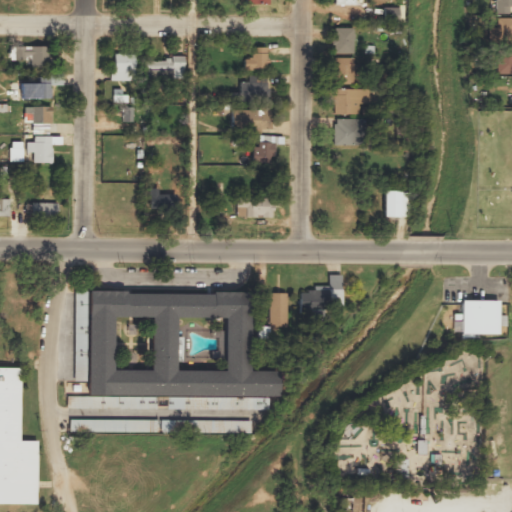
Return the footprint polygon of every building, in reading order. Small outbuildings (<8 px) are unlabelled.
[(402,22),(401,7),(382,8),(383,23),(402,22)] [(511,43),(511,18),(496,18),(495,28),(489,28),(488,43),(511,43)] [(352,53),(353,28),(333,28),(332,53),(352,53)] [(50,67),(50,46),(9,47),(9,59),(30,59),(30,68),(50,67)] [(243,69),(266,69),(266,47),(250,47),(251,59),(243,59),(243,69)] [(511,49),(495,49),(494,74),(511,73),(511,49)] [(112,81),(134,80),(134,54),(111,54),(112,81)] [(332,84),(352,84),(353,58),(333,57),(332,84)] [(183,59),(144,59),(143,80),(170,81),(170,70),(175,70),(174,76),(183,77),(183,59)] [(11,99),(50,99),(50,85),(61,85),(62,75),(44,75),(44,83),(11,83),(11,99)] [(267,102),(268,76),(247,76),(247,82),(239,82),(238,93),(231,93),(230,101),(267,102)] [(367,89),(331,89),(332,114),(357,114),(357,104),(368,104),(367,89)] [(51,123),(50,106),(24,107),(25,123),(51,123)] [(131,122),(132,107),(122,107),(121,121),(131,122)] [(231,125),(267,124),(267,109),(231,110),(231,125)] [(364,144),(363,119),(333,119),(333,145),(364,144)] [(50,136),(33,136),(33,142),(26,142),(26,152),(32,152),(32,163),(51,163),(51,143),(50,143),(50,136)] [(272,142),(254,141),(253,162),(271,163),(272,142)] [(21,161),(21,142),(15,142),(14,147),(9,147),(9,161),(21,161)] [(147,165),(146,173),(160,173),(161,165),(147,165)] [(382,216),(408,217),(408,192),(383,191),(382,216)] [(148,208),(174,208),(175,195),(149,194),(148,208)] [(271,217),(271,198),(235,197),(235,216),(271,217)] [(0,215),(9,216),(9,199),(0,199),(0,215)] [(57,203),(31,202),(31,216),(56,217),(57,203)] [(340,306),(340,275),(327,275),(327,286),(311,286),(311,291),(298,292),(298,309),(320,309),(320,299),(328,299),(328,306),(340,306)] [(88,394),(277,395),(277,369),(250,369),(251,289),(212,289),(212,292),(125,291),(125,288),(88,288),(88,394)] [(267,328),(285,328),(284,293),(267,293),(267,328)] [(497,334),(497,301),(460,300),(460,340),(472,340),(472,334),(497,334)] [(0,365),(20,366),(20,439),(38,439),(37,501),(0,500),(0,365)] [(157,420),(68,420),(68,431),(157,432),(157,420)] [(249,421),(160,420),(160,432),(248,433),(249,421)]
